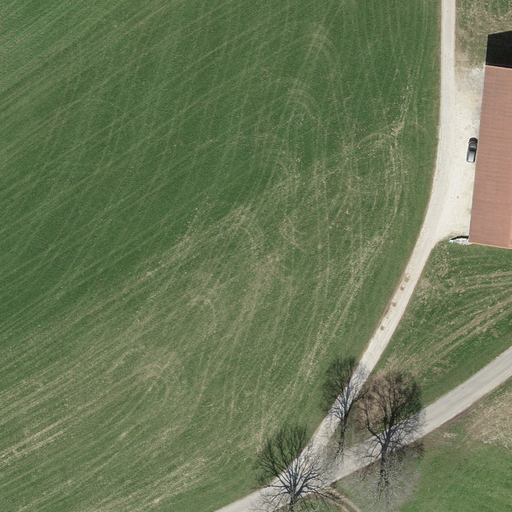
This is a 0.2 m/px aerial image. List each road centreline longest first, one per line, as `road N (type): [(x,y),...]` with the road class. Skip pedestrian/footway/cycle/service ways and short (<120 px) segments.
road 1 (track): [(343,511),(304,482),(424,261),(443,194),(447,0)]
road 2 (unclassified): [(242,511),(411,429),(511,359)]
